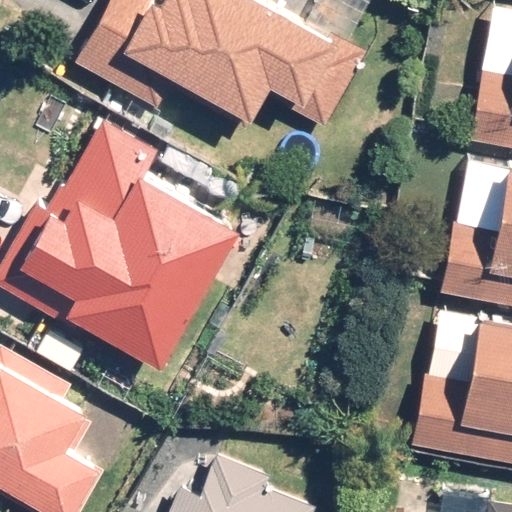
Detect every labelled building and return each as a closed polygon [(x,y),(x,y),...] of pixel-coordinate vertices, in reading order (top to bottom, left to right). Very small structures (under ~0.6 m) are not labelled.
[(263,89),(323,120),(362,46),(274,0),(99,0),(71,55),(156,100),(167,79),(246,121),(263,89)] [(511,0),(491,0),(467,133),(511,141),(511,0)] [(155,357),(232,219),(141,169),(155,143),(98,111),(46,203),(33,195),(0,253),(0,279),(70,319),(74,312),(155,357)] [(451,216),(439,283),(511,297),(511,156),(500,154),(487,223),(451,216)] [(511,314),(436,300),(410,436),(511,455),(511,314)] [(68,376),(0,338),(0,486),(45,511),(72,511),(102,461),(70,443),(88,412),(77,406),(80,400),(60,389),(68,376)] [(308,511),(313,500),(261,479),(266,467),(213,445),(196,486),(176,478),(162,511),(308,511)] [(483,511),(392,511),(386,511),(385,511),(511,511),(511,498),(486,495),(483,511)]
